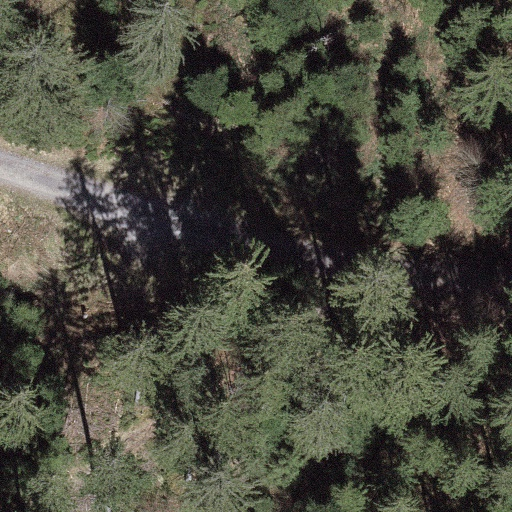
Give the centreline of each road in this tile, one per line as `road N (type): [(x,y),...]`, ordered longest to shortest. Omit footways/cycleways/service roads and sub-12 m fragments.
road 1 (track): [(368,268),(0,171)]
road 2 (track): [(511,284),(368,268)]
